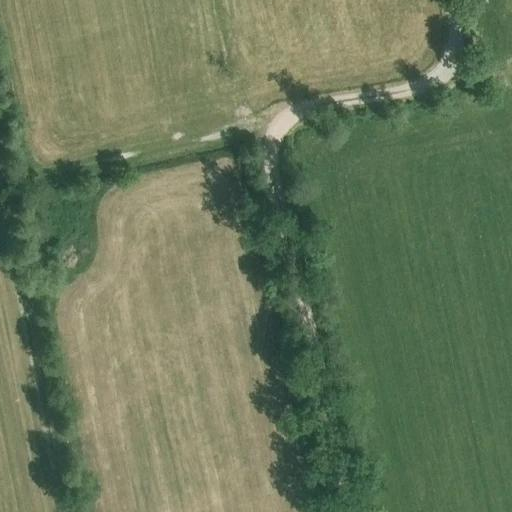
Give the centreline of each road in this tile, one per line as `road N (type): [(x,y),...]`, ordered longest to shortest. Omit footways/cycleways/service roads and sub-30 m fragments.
road 1 (track): [(341,511),(264,170),(280,119),(441,79),(453,47),(446,0)]
road 2 (track): [(70,511),(0,166)]
